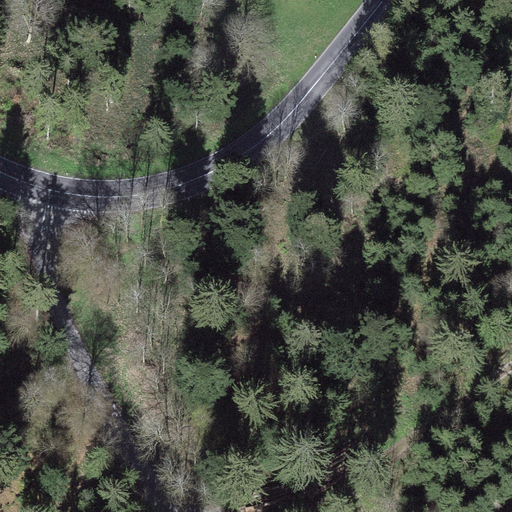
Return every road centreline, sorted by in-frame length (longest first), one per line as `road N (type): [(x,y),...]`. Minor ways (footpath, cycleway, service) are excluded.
road 1 (tertiary): [(46,189),(133,195),(220,167),(297,106),(383,0)]
road 2 (unclassified): [(46,189),(51,291),(164,511)]
road 3 (track): [(312,511),(511,365)]
